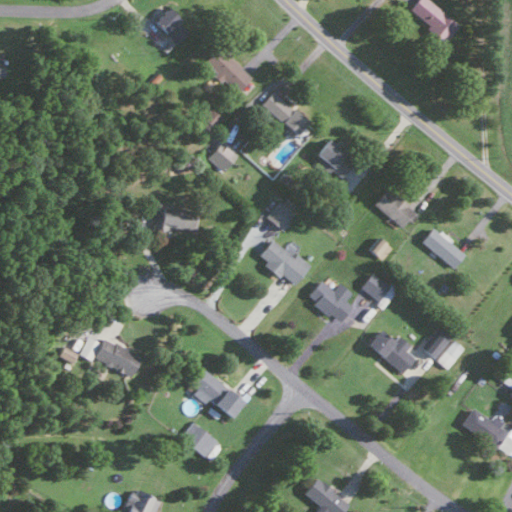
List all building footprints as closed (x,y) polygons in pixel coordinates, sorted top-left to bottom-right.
[(456,22),(425,0),(410,0),(403,10),(443,40),(456,22)] [(185,30),(162,5),(149,18),(161,31),(151,41),(161,52),(185,30)] [(199,60),(232,90),(246,75),(214,45),(199,60)] [(290,133),(301,120),(268,89),(256,101),(290,133)] [(193,118),(206,128),(217,114),(203,104),(193,118)] [(346,165),(337,156),(340,153),(322,136),(309,151),(336,176),(346,165)] [(201,153),(215,168),(231,154),(217,139),(201,153)] [(410,207),(380,186),(368,203),(397,225),(410,207)] [(290,202),(281,194),(262,215),(277,229),(291,214),(284,209),(290,202)] [(188,227),(189,207),(150,205),(148,229),(162,230),(163,225),(188,227)] [(460,250),(425,226),(415,241),(450,265),(460,250)] [(378,259),(387,246),(374,236),(364,249),(378,259)] [(254,253),(263,260),(260,264),(274,276),(277,272),(290,283),(306,263),(291,251),(289,254),(267,237),(254,253)] [(355,285),(373,299),(385,284),(367,270),(355,285)] [(347,305),(340,298),(346,292),(334,281),(327,288),(316,278),(301,295),(323,315),(326,312),(334,319),(347,305)] [(447,336),(436,327),(418,348),(428,357),(447,336)] [(389,339),(373,328),(361,345),(399,370),(409,356),(402,351),(407,344),(392,334),(389,339)] [(73,353),(87,359),(88,356),(125,373),(135,353),(96,336),(94,340),(82,335),(73,353)] [(433,360),(444,369),(461,347),(450,338),(433,360)] [(68,361),(72,350),(57,344),(53,355),(68,361)] [(237,398),(197,367),(185,382),(191,387),(188,392),(200,402),(202,398),(224,415),(237,398)] [(214,439),(189,420),(176,437),(201,456),(214,439)] [(298,492),(325,511),(336,511),(345,501),(310,476),(298,492)] [(128,487),(116,511),(148,511),(154,499),(128,487)]
